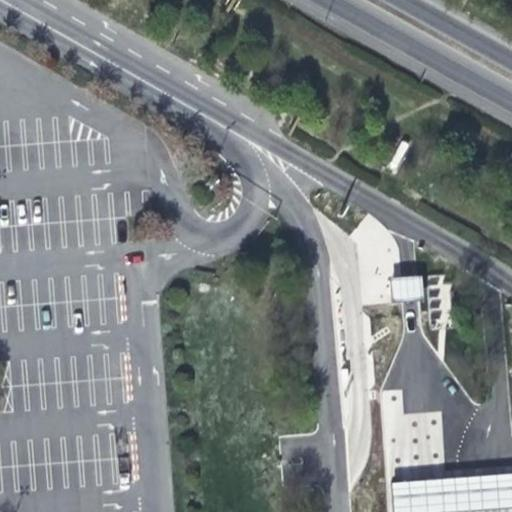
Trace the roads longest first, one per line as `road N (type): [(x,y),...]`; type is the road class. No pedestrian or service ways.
road 1 (tertiary): [(325,0),(511,103)]
road 2 (tertiary): [(511,60),(402,0)]
